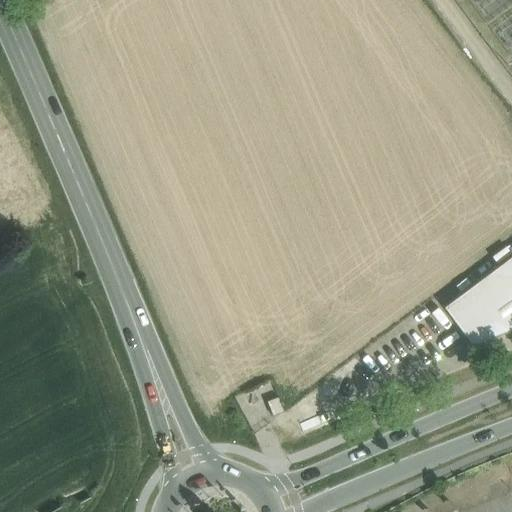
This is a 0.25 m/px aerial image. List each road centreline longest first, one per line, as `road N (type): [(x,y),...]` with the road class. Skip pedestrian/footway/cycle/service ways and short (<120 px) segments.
road 1 (primary): [(0,6),(192,479)]
road 2 (tertiary): [(511,391),(260,492)]
road 3 (tertiary): [(307,511),(511,426)]
